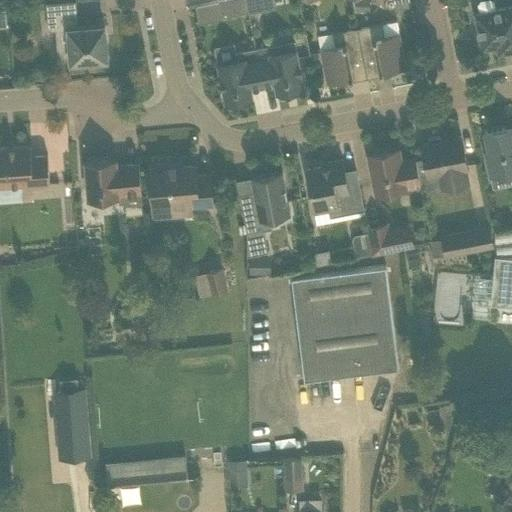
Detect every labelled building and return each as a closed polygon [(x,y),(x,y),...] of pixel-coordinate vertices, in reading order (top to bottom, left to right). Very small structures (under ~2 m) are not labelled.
[(248,11),(245,0),(219,0),(223,16),(248,11)] [(369,0),(355,0),(355,11),(369,12),(369,0)] [(71,43),(57,44),(59,64),(72,63),(72,60),(89,59),(90,62),(103,61),(103,58),(107,58),(104,25),(78,27),(76,1),(47,3),(49,29),(70,28),(71,43)] [(511,49),(511,6),(476,13),(479,30),(477,33),(478,42),(482,44),(483,48),(498,45),(499,52),(511,49)] [(383,72),(406,67),(397,20),(358,28),(367,78),(384,74),(383,72)] [(333,32),(318,35),(328,83),(350,78),(351,81),(367,78),(358,28),(333,33),(333,32)] [(276,92),(304,86),(295,39),(288,35),(281,36),(276,43),(255,47),(263,87),(275,84),(276,92)] [(215,46),(225,101),(253,96),(251,89),(263,87),(255,47),(236,51),(235,42),(215,46)] [(507,172),(511,170),(511,129),(505,131),(504,127),(485,131),(488,150),(485,150),(492,187),(509,184),(507,172)] [(422,143),(425,158),(416,159),(420,181),(425,180),(428,176),(439,174),(441,187),(468,182),(466,167),(467,167),(461,136),(442,139),(439,136),(429,138),(427,142),(422,143)] [(32,185),(50,184),(48,154),(31,155),(30,145),(0,147),(0,185),(32,184),(32,185)] [(406,184),(420,181),(416,159),(415,157),(401,159),(399,148),(368,154),(375,192),(407,186),(406,184)] [(108,166),(108,159),(86,161),(89,198),(118,196),(119,203),(125,202),(142,201),(141,191),(139,163),(108,166)] [(329,213),(330,216),(353,212),(352,208),(360,206),(356,188),(348,189),(342,159),(328,162),(329,164),(306,169),(315,216),(329,213)] [(149,164),(153,208),(154,208),(154,204),(191,201),(191,205),(212,204),(210,174),(196,175),(196,165),(172,166),(171,162),(149,164)] [(256,198),(241,201),(245,224),(246,256),(266,252),(262,230),(272,228),(270,216),(290,212),(282,171),(252,176),(256,198)] [(142,213),(142,201),(125,202),(126,214),(142,213)] [(372,254),(414,246),(409,223),(390,228),(389,221),(366,226),(372,254)] [(445,255),(494,245),(490,226),(441,235),(445,255)] [(332,261),(329,248),(312,252),(314,265),(332,261)] [(511,258),(494,257),(490,305),(511,306),(511,258)] [(305,379),(399,367),(386,265),(292,277),(305,379)] [(223,267),(206,272),(212,293),(229,288),(223,267)] [(150,306),(134,307),(135,321),(151,320),(150,306)] [(63,394),(59,395),(62,435),(87,433),(84,393),(80,393),(63,394)] [(10,401),(12,469),(50,467),(48,399),(10,401)] [(188,476),(186,454),(105,462),(107,484),(188,476)] [(303,488),(301,457),(283,458),(285,489),(303,488)] [(230,486),(249,485),(248,458),(229,459),(230,486)] [(300,502),(300,511),(298,511),(297,511),(323,511),(324,510),(322,510),(322,501),(300,502)]
